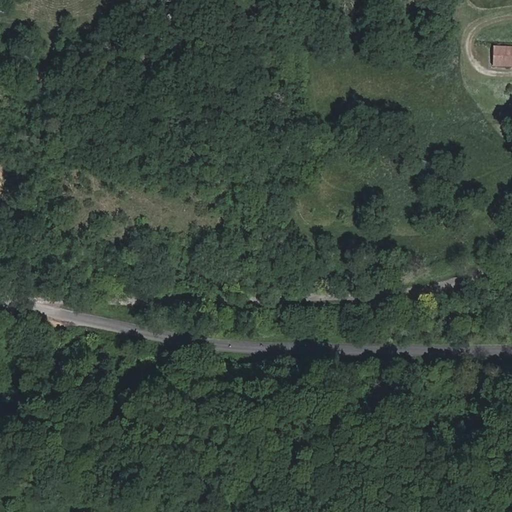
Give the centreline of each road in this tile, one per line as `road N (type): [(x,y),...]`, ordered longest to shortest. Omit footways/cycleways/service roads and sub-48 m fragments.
road 1 (unclassified): [(0,294),(346,301),(441,290),(511,256)]
road 2 (tertiary): [(511,345),(221,343),(0,302)]
